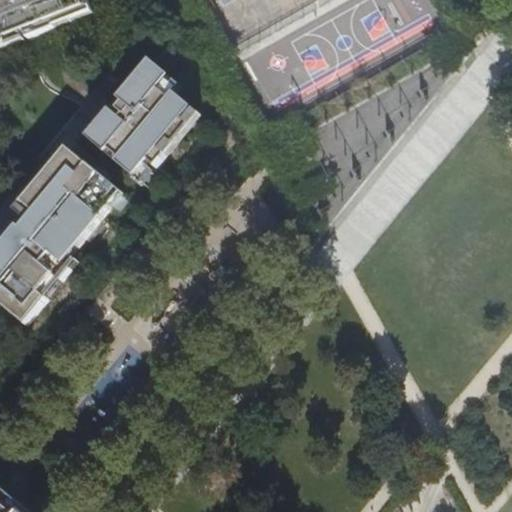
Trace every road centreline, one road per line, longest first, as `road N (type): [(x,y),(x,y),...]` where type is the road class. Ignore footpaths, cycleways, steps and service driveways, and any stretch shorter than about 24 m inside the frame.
road 1 (trunk): [(268,0),(355,155),(511,508)]
road 2 (trunk): [(511,260),(445,111),(380,0)]
